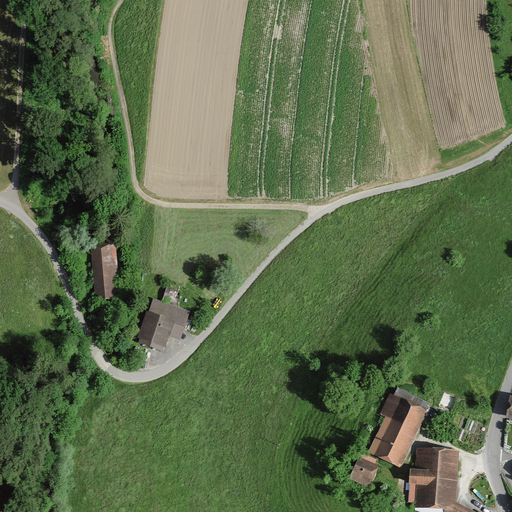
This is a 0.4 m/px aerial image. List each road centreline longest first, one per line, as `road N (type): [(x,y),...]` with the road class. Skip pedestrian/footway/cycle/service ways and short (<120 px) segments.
road 1 (unclassified): [(0,201),(49,249),(95,351),(115,373),(141,378),(189,351),(321,212),(456,170),(511,138)]
road 2 (track): [(321,212),(146,198),(136,186),(110,49),(109,19),(121,0)]
road 3 (track): [(29,0),(9,205)]
